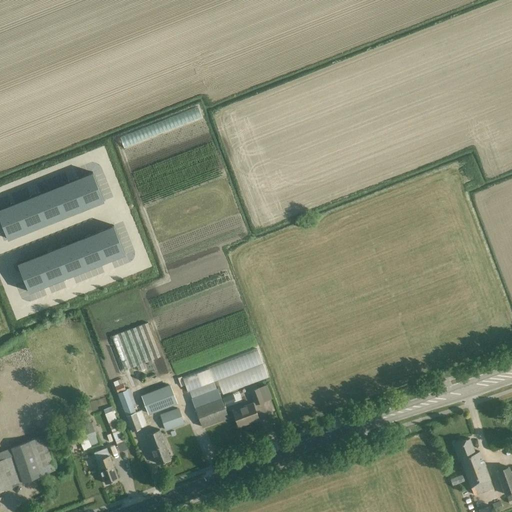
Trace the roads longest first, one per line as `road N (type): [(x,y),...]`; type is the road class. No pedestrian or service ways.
road 1 (secondary): [(511,366),(318,441)]
road 2 (secondary): [(318,441),(511,379)]
road 3 (secondary): [(132,511),(318,441)]
road 4 (unknown): [(0,258),(111,206)]
